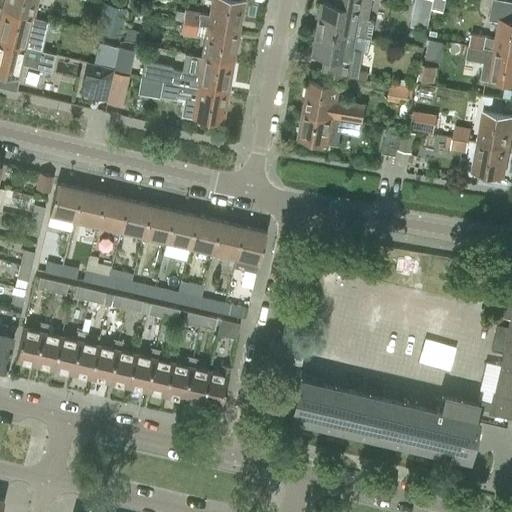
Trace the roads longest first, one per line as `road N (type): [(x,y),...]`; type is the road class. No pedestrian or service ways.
road 1 (residential): [(235,469),(292,202)]
road 2 (residential): [(0,132),(249,193)]
road 3 (residential): [(292,202),(511,245)]
road 4 (residential): [(249,193),(286,0)]
road 5 (tertiary): [(235,469),(60,424)]
road 6 (tertiary): [(441,511),(293,482)]
